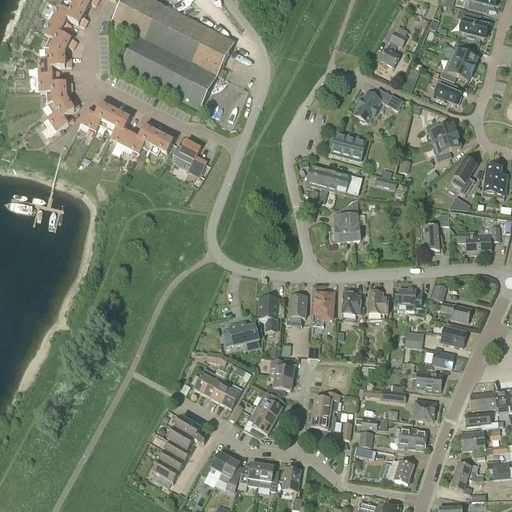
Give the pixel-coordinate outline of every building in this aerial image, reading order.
[(72,0),(70,5),(85,13),(91,0),(72,0)] [(200,114),(218,79),(222,72),(223,68),(230,56),(235,47),(163,10),(162,12),(154,8),(155,6),(144,0),(125,0),(121,7),(110,29),(135,42),(119,72),(200,114)] [(472,0),(471,4),(470,4),(468,11),(481,15),(483,8),(494,11),(495,8),(496,9),(498,1),(497,0),(472,0)] [(54,16),(67,22),(78,28),(80,23),(85,13),(70,5),(69,5),(69,6),(66,12),(58,8),(55,15),(54,16)] [(48,21),(47,21),(63,29),(64,27),(66,24),(67,22),(54,16),(51,14),(50,16),(48,21)] [(472,24),(473,18),(459,14),(457,21),(463,23),(460,36),(468,38),(467,40),(474,42),(474,39),(484,42),(488,28),(472,24)] [(47,22),(44,29),(47,30),(59,37),(63,29),(47,21),(47,22)] [(394,71),(400,60),(393,57),(397,49),(402,51),(407,40),(405,39),(408,34),(398,29),(396,34),(395,34),(389,44),(390,45),(380,64),(394,71)] [(47,31),(44,38),(51,42),(46,51),(46,52),(64,55),(71,42),(60,37),(59,37),(47,30),(47,31)] [(455,46),(448,63),(473,73),(475,68),(477,62),(464,56),(467,50),(455,46)] [(47,63),(38,63),(38,64),(39,71),(52,70),(52,71),(65,70),(64,62),(64,56),(64,55),(46,52),(47,63)] [(470,78),(470,79),(473,73),(448,63),(441,80),(454,86),(456,80),(467,84),(470,78)] [(39,71),(34,71),(34,72),(35,79),(35,80),(52,79),(52,75),(52,71),(52,70),(39,71)] [(402,90),(411,94),(419,74),(410,70),(402,90)] [(228,75),(222,72),(218,79),(224,82),(228,75)] [(52,79),(35,80),(35,88),(39,88),(53,87),(53,83),(52,79)] [(433,95),(436,97),(433,103),(445,108),(446,107),(454,110),(455,107),(457,108),(460,101),(458,101),(459,98),(454,96),(456,91),(438,83),(433,95)] [(53,87),(39,88),(40,96),(48,95),(48,96),(49,107),(55,105),(66,102),(66,101),(65,87),(65,86),(55,87),(53,87)] [(387,108),(391,100),(377,92),(373,99),(367,95),(363,102),(362,101),(357,110),(358,110),(354,118),(359,121),(360,124),(364,126),(367,126),(372,119),(373,119),(378,111),(377,110),(381,104),(387,108)] [(55,117),(47,121),(52,128),(63,121),(70,117),(72,115),(74,114),(66,102),(55,105),(49,107),(49,108),(55,117)] [(92,124),(89,131),(96,135),(100,127),(107,130),(107,131),(115,115),(108,111),(101,107),(95,119),(92,124)] [(80,129),(79,131),(80,131),(87,135),(89,131),(92,124),(95,119),(91,117),(87,115),(80,129)] [(115,115),(107,131),(114,134),(110,142),(115,145),(117,146),(124,133),(124,134),(130,122),(123,119),(115,115)] [(52,128),(48,130),(48,131),(53,137),(53,138),(68,128),(68,127),(66,125),(63,121),(52,128)] [(426,130),(432,148),(457,139),(455,133),(453,127),(440,132),(438,126),(426,130)] [(137,145),(132,153),(139,157),(143,149),(150,153),(158,138),(159,137),(152,134),(144,130),(138,141),(139,141),(137,145)] [(117,146),(116,149),(118,151),(123,153),(131,137),(128,135),(124,134),(124,133),(117,146)] [(360,164),(365,144),(336,136),(334,143),(333,143),(331,149),(333,150),(331,157),(360,164)] [(131,137),(123,153),(130,157),(132,153),(137,145),(139,141),(138,141),(135,139),(131,137)] [(158,138),(150,153),(151,153),(158,157),(160,153),(167,157),(173,145),(166,141),(159,137),(158,138)] [(459,145),(459,144),(457,139),(432,148),(438,165),(451,161),(449,155),(461,151),(459,145)] [(189,175),(199,181),(206,167),(196,162),(200,153),(186,145),(180,157),(182,158),(179,162),(192,169),(189,175)] [(400,161),(398,173),(408,175),(410,163),(400,161)] [(469,180),(477,168),(466,161),(461,168),(460,167),(457,172),(458,173),(450,185),(461,192),(459,195),(465,199),(475,184),(469,180)] [(322,192),(326,172),(311,168),(306,188),(322,192)] [(500,178),(501,172),(488,170),(487,179),(484,179),(481,201),(504,204),(507,179),(500,178)] [(333,190),(337,175),(326,172),(322,192),(337,196),(338,192),(333,190)] [(381,179),(389,181),(390,175),(383,173),(381,179)] [(337,175),(333,190),(338,192),(337,196),(345,198),(346,196),(351,197),(356,180),(337,175)] [(379,188),(395,192),(397,185),(381,181),(379,188)] [(312,193),(309,203),(316,205),(318,195),(312,193)] [(454,199),(450,208),(466,216),(470,207),(454,199)] [(354,245),(360,244),(359,228),(357,228),(357,218),(358,218),(357,202),(347,208),(347,219),(334,220),(335,224),(336,246),(354,245)] [(440,229),(449,228),(448,217),(439,218),(440,229)] [(426,255),(439,254),(437,229),(424,229),(426,255)] [(491,231),(492,246),(500,245),(499,231),(491,231)] [(476,241),(469,242),(468,235),(457,236),(457,246),(466,246),(467,257),(469,257),(469,259),(489,258),(489,256),(491,256),(490,239),(476,240),(476,241)] [(443,305),(447,291),(434,287),(430,301),(443,305)] [(414,311),(421,312),(421,299),(415,299),(415,293),(399,292),(398,314),(414,315),(414,311)] [(387,318),(388,301),(382,301),(382,296),(369,295),(368,317),(387,318)] [(331,323),(333,297),(316,296),(314,317),(323,317),(323,323),(331,323)] [(360,317),(361,299),(356,299),(356,297),(343,296),(342,317),(356,318),(356,317),(360,317)] [(305,322),(306,300),(290,299),(289,321),(305,322)] [(276,335),(278,303),(260,301),(259,322),(259,324),(267,325),(266,335),(276,335)] [(468,327),(471,313),(442,306),(440,314),(452,317),(451,323),(468,327)] [(234,350),(259,344),(255,328),(246,330),(245,326),(229,329),(230,333),(222,335),(226,350),(234,349),(234,350)] [(463,351),(466,335),(444,330),(440,346),(463,351)] [(424,336),(405,334),(405,341),(421,344),(421,348),(422,348),(424,336)] [(407,352),(407,351),(422,352),(422,348),(421,348),(421,344),(405,341),(404,352),(407,352)] [(291,357),(292,347),(283,347),(283,357),(291,357)] [(308,359),(319,360),(319,349),(308,349),(308,359)] [(271,351),(270,361),(280,361),(280,359),(281,352),(271,351)] [(451,372),(454,359),(441,356),(441,353),(435,352),(432,368),(451,372)] [(221,367),(225,359),(220,357),(208,356),(207,365),(218,366),(221,367)] [(225,359),(221,367),(224,369),(229,361),(225,359)] [(294,373),(282,371),(282,365),(272,363),(269,380),(275,381),(292,383),(294,373)] [(417,375),(413,375),(414,367),(402,366),(402,373),(402,374),(409,375),(408,380),(416,381),(415,392),(426,393),(426,392),(441,394),(443,379),(434,378),(434,377),(417,375)] [(204,398),(215,377),(205,372),(194,392),(204,398)] [(221,387),(224,382),(215,377),(204,398),(212,403),(221,387)] [(292,383),(275,381),(273,389),(268,388),(266,396),(275,401),(275,398),(277,398),(278,392),(291,394),(292,383)] [(221,387),(212,403),(221,408),(230,392),(221,387)] [(392,394),(382,392),(382,393),(392,395),(406,396),(406,395),(403,395),(404,389),(393,388),(392,394)] [(363,399),(379,401),(380,393),(364,391),(363,399)] [(230,392),(221,408),(231,413),(240,398),(230,392)] [(278,403),(275,401),(266,396),(261,393),(258,399),(261,401),(256,410),(262,413),(277,421),(282,412),(275,408),(278,403)] [(380,403),(405,406),(406,396),(392,395),(382,393),(380,403)] [(506,394),(494,395),(496,412),(508,410),(506,394)] [(496,412),(494,395),(470,398),(472,414),(496,412)] [(337,415),(340,398),(323,396),(322,402),(315,401),(313,411),(334,415),(334,414),(337,415)] [(381,418),(380,404),(360,405),(360,419),(381,418)] [(433,425),(435,407),(415,405),(413,423),(433,425)] [(241,414),(243,411),(238,408),(230,423),(235,426),(241,414)] [(277,421),(262,413),(256,410),(251,419),(272,430),(277,421)] [(334,415),(313,411),(312,422),(335,425),(336,420),(334,420),(334,415)] [(397,421),(397,411),(388,411),(387,420),(397,421)] [(489,418),(466,421),(467,431),(481,429),(482,433),(498,431),(497,426),(490,427),(489,418)] [(260,443),(263,437),(267,439),(272,430),(251,419),(249,423),(255,426),(252,431),(249,437),(260,443)] [(204,443),(203,443),(198,439),(201,433),(181,421),(174,432),(168,443),(171,445),(188,455),(195,444),(200,448),(201,448),(202,448),(204,447),(205,446),(205,444),(204,443)] [(361,432),(377,434),(378,424),(356,421),(355,427),(361,428),(361,432)] [(315,438),(327,440),(328,434),(334,435),(335,425),(312,422),(310,432),(316,433),(315,438)] [(350,444),(351,427),(345,426),(343,443),(350,444)] [(399,440),(426,444),(427,433),(400,430),(399,440)] [(490,443),(500,441),(499,433),(506,432),(506,431),(489,432),(490,443)] [(461,455),(486,452),(484,434),(459,437),(461,455)] [(360,435),(358,449),(371,451),(373,436),(360,435)] [(151,445),(158,449),(162,442),(155,438),(151,445)] [(426,444),(399,440),(398,451),(425,454),(426,444)] [(165,455),(185,467),(191,457),(188,455),(171,445),(165,455)] [(506,448),(492,449),(493,457),(504,456),(507,455),(506,448)] [(376,455),(356,450),(354,458),(374,463),(376,455)] [(159,465),(179,477),(185,467),(165,455),(159,465)] [(219,456),(213,467),(208,464),(200,478),(206,481),(207,479),(217,485),(218,482),(221,477),(230,461),(219,456)] [(240,467),(230,461),(218,482),(228,487),(225,492),(234,497),(239,481),(241,478),(236,475),(240,467)] [(408,488),(413,470),(393,463),(386,483),(390,484),(390,483),(408,488)] [(179,477),(159,465),(153,475),(159,479),(163,481),(173,487),(179,477)] [(258,490),(262,468),(251,466),(250,472),(244,471),(239,486),(258,490)] [(454,478),(467,482),(470,474),(476,476),(478,469),(471,467),(470,469),(458,466),(454,478)] [(508,466),(497,467),(497,469),(499,481),(510,480),(508,466)] [(274,470),(262,468),(258,490),(270,491),(269,494),(276,495),(278,481),(272,480),(274,470)] [(297,495),(300,474),(285,472),(282,493),(297,495)] [(467,482),(454,478),(450,491),(462,495),(462,496),(470,498),(472,492),(465,490),(467,482)] [(348,507),(349,499),(330,496),(329,504),(348,507)] [(300,511),(302,502),(294,501),(292,511),(300,511)] [(303,511),(312,511),(314,503),(304,502),(303,511)]
